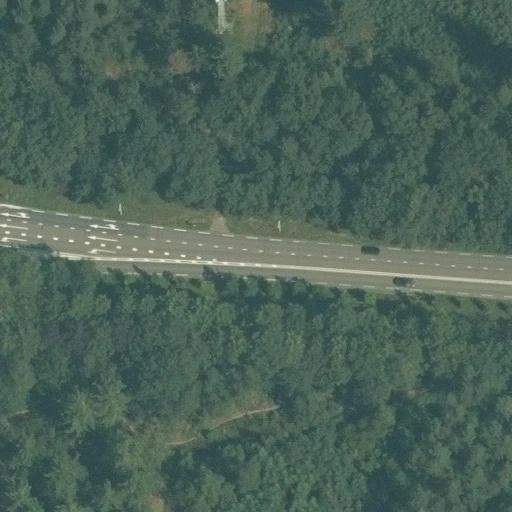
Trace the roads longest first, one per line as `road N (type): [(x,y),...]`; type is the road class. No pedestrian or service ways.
road 1 (primary): [(511,287),(125,262)]
road 2 (track): [(255,0),(210,266)]
road 3 (unknown): [(166,511),(184,407),(206,343),(210,266)]
road 4 (primary): [(125,262),(0,238)]
road 5 (primary): [(0,262),(125,262)]
